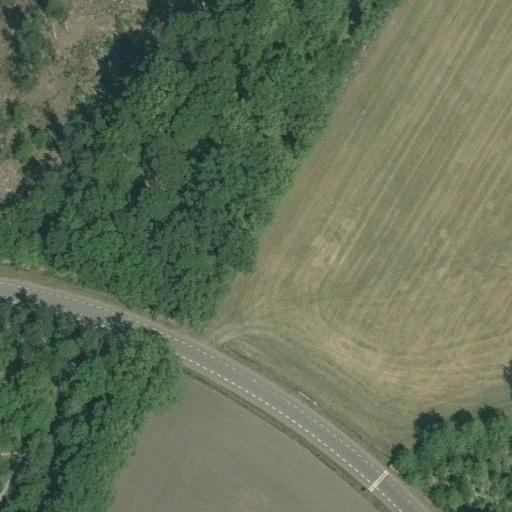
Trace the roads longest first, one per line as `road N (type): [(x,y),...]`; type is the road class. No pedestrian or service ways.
road 1 (tertiary): [(409,511),(288,411),(174,345)]
road 2 (tertiary): [(0,293),(174,345)]
